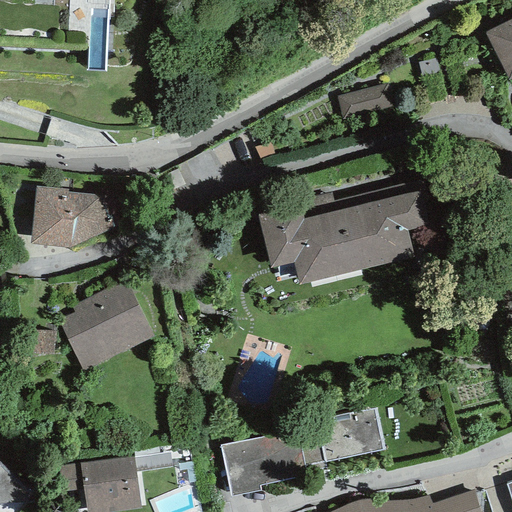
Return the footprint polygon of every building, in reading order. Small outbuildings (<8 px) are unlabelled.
[(511,19),(485,32),(508,81),(511,78),(511,19)] [(421,78),(441,72),(436,56),(417,62),(421,78)] [(394,107),(388,83),(336,97),(342,120),(394,107)] [(332,193),(257,212),(271,268),(293,262),(299,285),(414,256),(408,231),(432,225),(421,179),(334,201),(332,193)] [(69,189),(36,186),(31,244),(69,247),(117,226),(120,196),(69,192),(69,189)] [(75,311),(58,319),(82,371),(154,338),(126,279),(71,304),(75,311)] [(220,446),(232,496),(261,490),(260,486),(307,477),(307,472),(326,469),(325,462),(384,450),(375,408),(296,424),(297,430),(220,446)] [(134,456),(80,463),(83,489),(86,511),(110,511),(141,508),(134,456)] [(62,492),(83,489),(80,463),(58,466),(62,492)] [(0,511),(18,511),(28,501),(27,490),(0,466),(0,511)] [(480,511),(475,491),(432,504),(428,496),(409,502),(397,502),(362,500),(354,502),(330,511),(480,511)]
